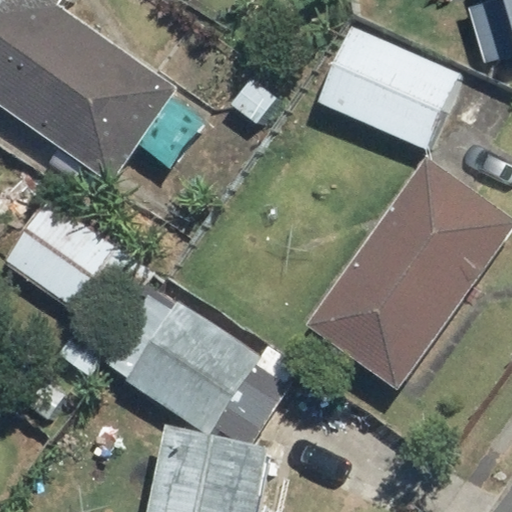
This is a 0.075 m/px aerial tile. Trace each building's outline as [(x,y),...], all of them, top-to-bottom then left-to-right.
[(0,0),(0,112),(7,102),(124,187),(189,97),(71,12),(79,0),(0,0)] [(511,0),(498,0),(479,5),(494,63),(511,58),(511,0)] [(470,79),(363,33),(331,106),(438,153),(470,79)] [(258,158),(219,129),(181,180),(220,209),(258,158)] [(511,257),(511,211),(444,163),(324,333),(413,396),(511,257)] [(15,262),(83,308),(106,275),(144,302),(163,275),(56,202),(15,262)] [(186,309),(139,382),(221,435),(268,362),(186,309)] [(271,511),(282,453),(177,435),(163,511),(271,511)]
